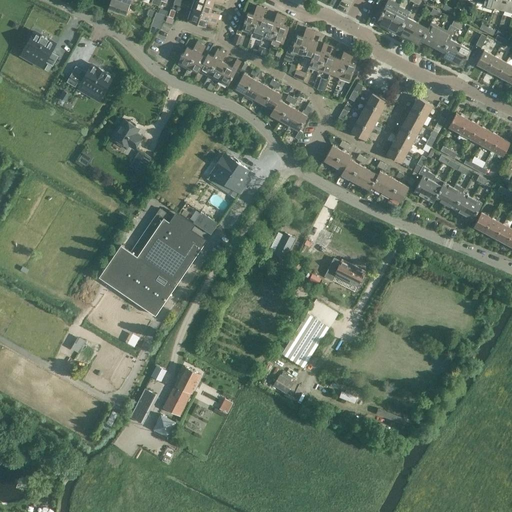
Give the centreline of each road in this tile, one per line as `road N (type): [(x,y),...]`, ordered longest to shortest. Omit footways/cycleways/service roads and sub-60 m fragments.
road 1 (unclassified): [(511,268),(289,165),(244,112),(167,78),(119,36),(50,0)]
road 2 (track): [(139,434),(189,316),(289,165)]
road 3 (residential): [(326,124),(309,90),(220,39)]
